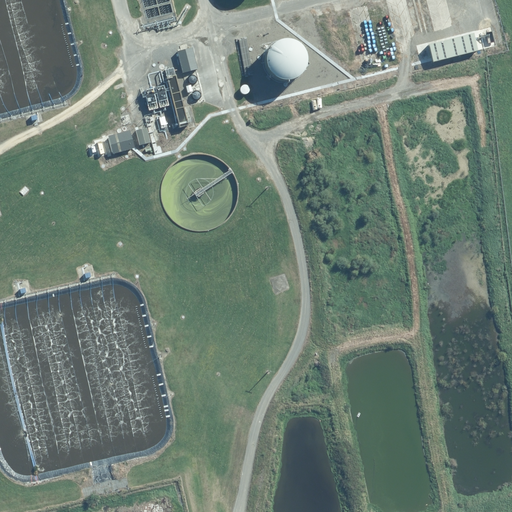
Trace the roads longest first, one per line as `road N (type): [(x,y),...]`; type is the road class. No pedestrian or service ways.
road 1 (track): [(241,511),(255,426),(301,342),(305,283),(298,228),(280,179),(240,124),(211,25)]
road 2 (track): [(133,47),(81,110),(0,148)]
